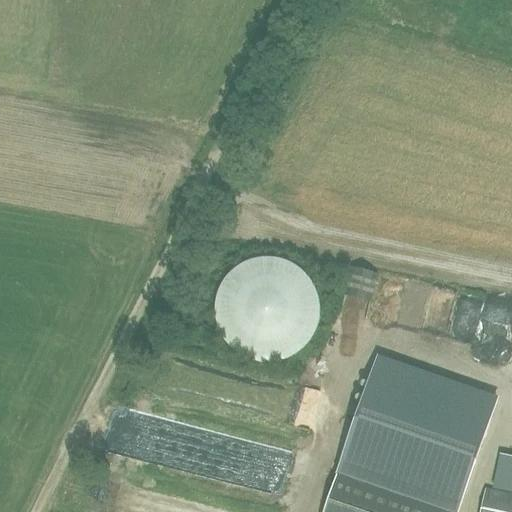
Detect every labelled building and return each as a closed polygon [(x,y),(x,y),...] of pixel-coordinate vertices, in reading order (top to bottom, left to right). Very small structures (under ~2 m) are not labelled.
[(319,327),(321,311),(319,296),(311,280),(299,268),(284,260),(268,258),(252,260),(237,268),(224,280),(217,296),(214,311),(217,327),(224,342),(237,355),(252,363),(268,365),(284,363),(299,355),(311,342),(319,327)] [(378,359),(341,464),(324,511),(457,511),(460,504),(496,400),(378,359)] [(295,448),(318,455),(328,425),(304,418),(295,448)] [(152,430),(146,452),(192,465),(198,443),(152,430)] [(264,443),(261,451),(278,458),(282,450),(264,443)] [(511,456),(500,454),(493,488),(511,492),(511,456)] [(511,511),(511,493),(486,489),(481,511),(511,511)]
